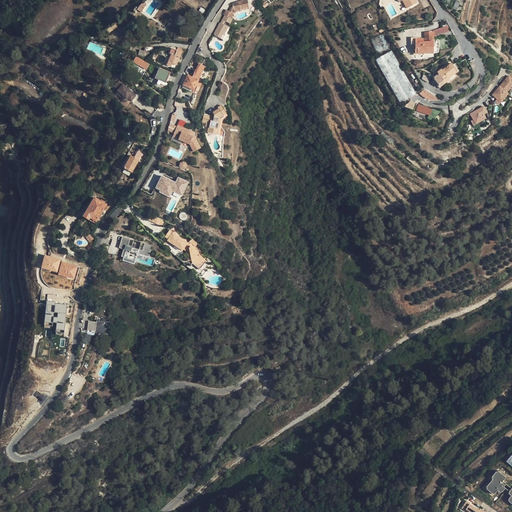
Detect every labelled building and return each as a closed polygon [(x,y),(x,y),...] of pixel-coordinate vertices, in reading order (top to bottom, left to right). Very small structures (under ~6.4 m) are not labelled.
[(233,5),(234,10),(240,8),(240,10),(249,8),(246,0),(244,0),(232,4),(233,5)] [(402,0),(403,0),(407,8),(417,3),(415,0),(402,0)] [(141,3),(137,10),(141,12),(146,6),(142,3),(141,3)] [(226,10),(224,15),(225,15),(231,19),(234,14),(233,14),(229,11),(226,10)] [(220,23),(214,35),(221,39),(223,34),(224,34),(228,27),(223,24),(225,21),(230,24),(232,19),(231,19),(225,15),(221,23),(220,23)] [(425,32),(425,41),(434,40),(433,36),(449,31),(447,26),(433,31),(425,32)] [(384,34),(371,39),(377,53),(389,48),(384,34)] [(422,37),(411,38),(411,46),(416,46),(416,49),(415,49),(415,54),(429,54),(429,52),(434,52),(434,42),(424,42),(424,39),(422,39),(422,37)] [(144,51),(140,50),(138,55),(147,58),(149,53),(149,52),(153,50),(151,47),(145,48),(144,51)] [(182,53),(176,51),(171,48),(169,53),(171,54),(167,65),(171,67),(172,63),(177,65),(182,53)] [(400,103),(416,94),(392,51),(375,60),(400,103)] [(149,64),(136,57),(133,62),(137,64),(139,61),(144,64),(142,67),(147,69),(149,64)] [(137,64),(133,62),(132,63),(145,71),(147,69),(142,67),(137,64)] [(188,75),(182,88),(187,90),(189,90),(190,88),(194,90),(204,66),(199,64),(196,70),(192,77),(188,75)] [(439,74),(434,78),(438,84),(436,85),(439,89),(441,87),(440,86),(449,79),(457,73),(453,69),(455,67),(452,64),(442,71),(443,72),(440,74),(439,74)] [(170,73),(159,68),(155,78),(158,80),(156,84),(160,85),(160,84),(164,85),(170,73)] [(500,105),(510,93),(508,91),(511,86),(511,76),(509,74),(493,95),(497,98),(495,101),(500,105)] [(449,79),(440,86),(441,87),(450,80),(449,79)] [(137,95),(119,80),(115,86),(119,90),(116,93),(127,102),(130,98),(132,101),(137,95)] [(407,107),(414,109),(416,102),(410,100),(407,107)] [(204,114),(202,122),(207,123),(206,127),(209,128),(208,132),(213,134),(214,129),(216,129),(217,124),(219,124),(221,119),(224,117),(223,115),(226,113),(221,105),(218,108),(219,109),(212,113),(213,113),(214,115),(214,117),(212,116),(204,114)] [(473,125),(489,119),(484,106),(470,111),(473,119),(472,120),(473,125)] [(178,139),(190,144),(193,152),(200,148),(194,136),(193,137),(181,132),(183,129),(177,126),(174,133),(180,136),(178,139)] [(131,155),(125,168),(133,172),(140,160),(131,155)] [(182,195),(189,182),(179,177),(176,181),(162,175),(156,187),(161,190),(160,191),(170,197),(174,190),(182,195)] [(100,201),(94,197),(83,216),(91,221),(92,218),(96,221),(103,209),(104,210),(107,205),(104,203),(104,202),(101,200),(100,201)] [(151,214),(148,220),(162,226),(165,220),(151,214)] [(169,230),(165,237),(169,239),(168,241),(183,250),(184,249),(188,252),(188,253),(188,260),(190,264),(193,264),(198,268),(204,261),(206,261),(194,249),(191,246),(187,244),(188,243),(169,230)] [(122,238),(119,248),(123,249),(121,256),(123,257),(122,261),(135,264),(140,242),(122,238)] [(58,271),(61,259),(45,255),(42,267),(58,271)] [(207,261),(206,261),(204,261),(198,268),(200,269),(207,261)] [(75,279),(79,266),(63,262),(59,275),(75,279)] [(57,322),(56,332),(65,333),(68,304),(56,303),(56,301),(48,300),(46,321),(57,322)] [(87,300),(86,308),(95,312),(97,305),(87,300)] [(96,322),(89,321),(88,332),(107,334),(109,322),(96,320),(96,322)] [(504,391),(460,424),(466,429),(509,398),(504,391)] [(499,420),(494,414),(470,432),(476,437),(499,420)] [(460,424),(452,430),(456,435),(466,429),(460,424)] [(445,428),(420,455),(428,462),(453,435),(445,428)] [(470,432),(459,440),(464,446),(476,437),(470,432)] [(505,435),(489,448),(495,453),(509,441),(505,435)] [(464,446),(459,440),(442,460),(448,465),(464,446)] [(459,475),(464,481),(495,453),(489,448),(459,475)] [(493,478),(498,472),(498,471),(497,471),(496,472),(492,477),(492,478),(492,479),(493,480),(487,487),(487,488),(487,489),(493,494),(494,494),(495,494),(498,490),(501,493),(502,491),(497,488),(494,492),(488,487),(495,480),(493,478)] [(506,478),(499,471),(498,472),(493,478),(495,480),(488,487),(494,492),(497,488),(502,491),(502,492),(506,488),(501,484),(506,478)] [(485,511),(480,509),(479,510),(469,504),(470,503),(466,501),(463,507),(466,509),(465,510),(468,511),(485,511)]
